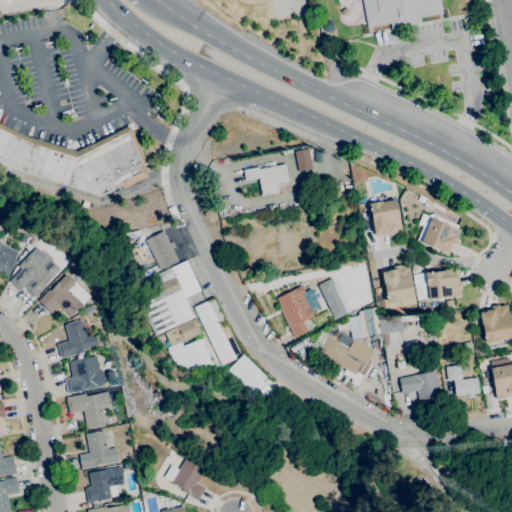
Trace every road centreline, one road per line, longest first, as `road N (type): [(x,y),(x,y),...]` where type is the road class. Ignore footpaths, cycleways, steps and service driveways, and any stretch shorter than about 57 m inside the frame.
road 1 (residential): [(511,427),(441,433),(394,425),(311,387),(266,353),(236,309),(183,183),(183,153),(220,74)]
road 2 (secondary): [(105,0),(154,40),(439,178),(511,227)]
road 3 (secondary): [(511,196),(458,156),(233,50),(155,0)]
road 4 (residential): [(55,511),(28,364),(0,326)]
